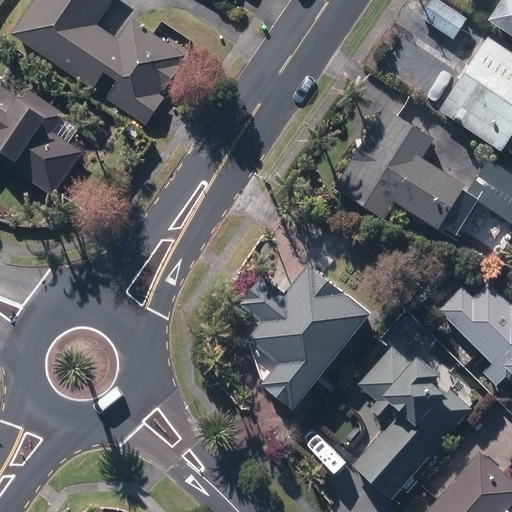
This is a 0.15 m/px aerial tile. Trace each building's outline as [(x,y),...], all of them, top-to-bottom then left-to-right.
[(35,0),(11,37),(92,93),(102,78),(115,87),(106,101),(146,128),(163,101),(158,97),(161,92),(163,94),(179,70),(176,68),(183,58),(130,22),(116,41),(95,27),(112,0),(35,0)] [(429,0),(418,17),(452,39),(465,19),(436,0),(429,0)] [(496,27),(511,37),(511,0),(499,0),(488,16),(498,23),(496,27)] [(435,109),(498,151),(511,130),(511,54),(485,36),(435,109)] [(0,163),(51,198),(80,155),(52,136),(64,119),(27,94),(20,104),(0,90),(0,163)] [(437,225),(452,234),(474,199),(459,190),(462,185),(419,158),(430,139),(380,108),(331,188),(375,215),(378,211),(385,214),(392,202),(435,229),(437,225)] [(110,183),(99,174),(88,187),(99,196),(110,183)] [(259,382),(289,406),(365,312),(304,264),(280,293),(259,275),(237,302),(258,320),(244,338),(247,341),(245,344),(257,378),(260,380),(259,382)] [(511,299),(507,304),(485,281),(469,297),(459,287),(437,308),(489,363),(480,372),(493,385),(502,376),(511,386),(511,299)] [(388,426),(353,465),(390,499),(471,407),(450,389),(452,387),(416,355),(409,363),(391,347),(358,385),(376,401),(369,409),(385,423),(392,415),(395,417),(388,426)] [(500,511),(511,499),(511,480),(478,451),(423,511),(500,511)]
